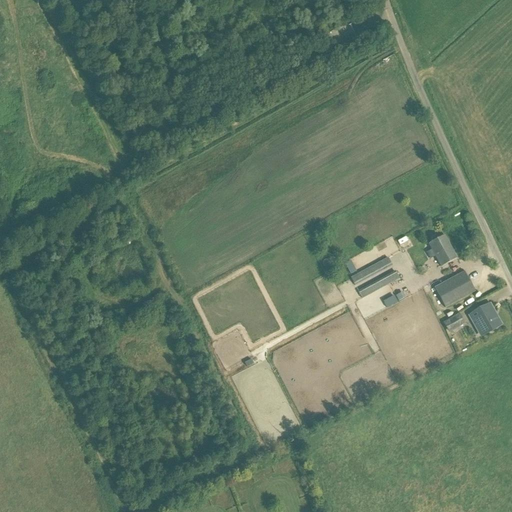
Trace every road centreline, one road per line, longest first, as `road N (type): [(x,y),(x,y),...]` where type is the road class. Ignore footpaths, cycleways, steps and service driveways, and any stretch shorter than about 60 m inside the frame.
road 1 (unclassified): [(511,288),(385,0)]
road 2 (track): [(149,501),(125,428),(83,355),(79,288),(45,266),(0,269)]
